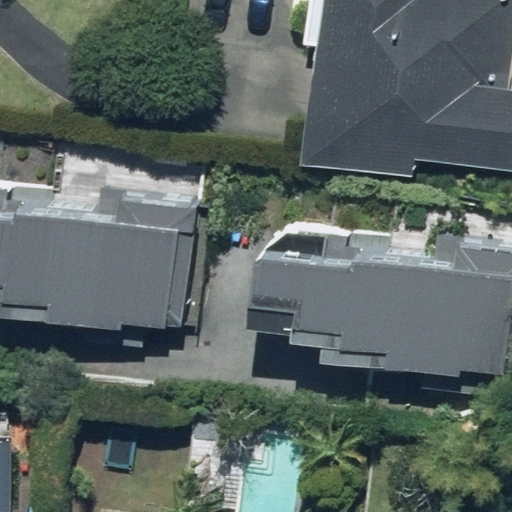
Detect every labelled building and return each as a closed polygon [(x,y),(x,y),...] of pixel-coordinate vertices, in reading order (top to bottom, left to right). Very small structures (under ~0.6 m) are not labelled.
[(330,34),(315,157),(427,171),(430,152),(511,162),(511,0),(323,0),(319,33),(330,34)] [(140,185),(141,181),(111,179),(110,203),(0,194),(0,276),(7,277),(4,304),(199,319),(209,190),(140,185)] [(342,326),(340,346),(511,362),(511,229),(451,223),(448,251),(274,234),(267,307),(313,311),(312,323),(342,326)] [(0,511),(21,511),(26,397),(0,396),(0,511)] [(212,401),(96,396),(93,456),(210,460),(212,401)]
